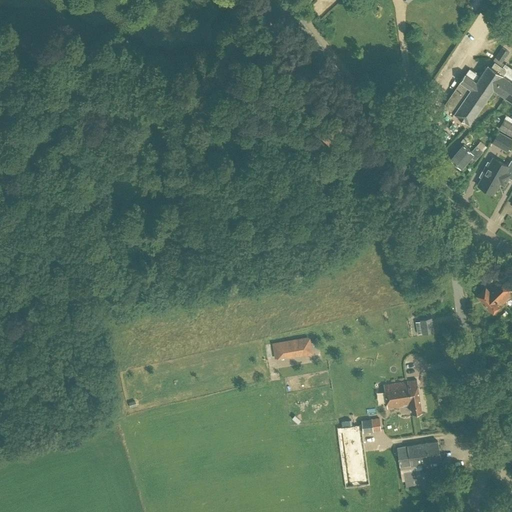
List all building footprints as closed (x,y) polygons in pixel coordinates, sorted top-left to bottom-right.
[(502,62),(509,52),(502,48),(496,57),(502,62)] [(507,71),(502,68),(495,62),(491,68),(488,65),(480,76),(469,69),(443,106),(454,114),(469,124),(493,90),(507,71)] [(504,97),(511,85),(511,69),(505,64),(502,68),(507,71),(493,90),(504,97)] [(511,137),(511,123),(504,118),(498,129),(511,137)] [(507,152),(511,142),(511,140),(498,133),(492,143),(507,152)] [(471,151),(463,144),(450,159),(460,168),(470,157),(475,161),(482,152),(476,146),(471,151)] [(505,172),(508,167),(494,158),(489,167),(487,166),(482,174),(484,175),(478,186),(493,194),(499,183),(504,186),(510,175),(505,172)] [(493,313),(500,306),(511,296),(511,291),(497,276),(485,287),(486,287),(477,295),(493,313)] [(423,334),(433,332),(431,318),(421,320),(421,321),(415,322),(417,334),(423,333),(423,334)] [(308,338),(274,344),(276,357),(277,357),(277,359),(299,355),(298,349),(309,347),(308,338)] [(421,412),(416,380),(384,385),(387,409),(411,405),(412,413),(421,412)] [(379,418),(372,419),(374,431),(381,430),(379,418)] [(345,488),(370,485),(361,424),(336,427),(345,488)] [(410,466),(441,461),(438,441),(407,445),(407,446),(397,447),(400,467),(410,465),(410,466)] [(405,487),(422,484),(421,479),(429,477),(428,468),(403,472),(405,487)]
